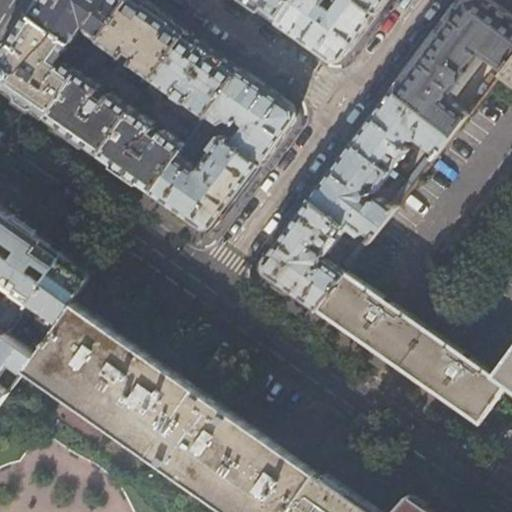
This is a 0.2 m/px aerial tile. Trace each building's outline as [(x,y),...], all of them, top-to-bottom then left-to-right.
[(91,54),(129,0),(35,0),(29,11),(73,42),(87,22),(89,23),(90,30),(96,35),(85,50),(91,54)] [(154,79),(188,32),(163,14),(143,0),(129,0),(91,54),(99,60),(103,62),(113,49),(127,59),(131,51),(137,55),(133,63),(154,79)] [(249,0),(278,20),(291,0),(249,0)] [(377,11),(362,0),(338,0),(333,7),(326,4),(324,2),(325,0),(291,0),(278,20),(304,38),(330,56),(345,54),(360,34),(377,11)] [(362,0),(377,11),(385,0),(362,0)] [(490,0),(461,0),(425,49),(396,89),(454,133),(469,114),(448,99),(462,81),(467,84),(471,79),(478,69),(473,64),(479,56),(481,54),(504,71),(511,60),(511,15),(500,7),(490,0)] [(66,62),(62,64),(59,63),(73,42),(29,11),(28,12),(12,38),(0,57),(0,70),(3,86),(21,98),(24,100),(49,117),(91,54),(85,50),(74,64),(69,62),(66,62)] [(206,120),(242,69),(216,51),(188,32),(154,79),(145,92),(148,94),(152,89),(160,95),(167,87),(175,93),(177,94),(174,100),(181,104),(185,100),(203,113),(200,117),(195,119),(191,124),(198,129),(203,124),(206,120)] [(102,155),(135,106),(113,91),(107,97),(99,92),(104,84),(86,71),(89,68),(95,67),(99,60),(91,54),(49,117),(78,138),(102,155)] [(296,119),(293,105),(268,88),(242,69),(206,120),(217,128),(222,122),(226,122),(229,124),(226,129),(231,132),(234,128),(241,126),(241,131),(231,139),(263,163),(279,141),(296,119)] [(496,80),(490,75),(478,92),(484,96),(496,80)] [(454,133),(396,89),(375,115),(355,143),(392,172),(409,150),(405,147),(403,144),(407,142),(410,139),(417,138),(433,150),(430,156),(434,159),(454,133)] [(152,129),(157,122),(135,106),(102,155),(128,174),(135,178),(155,191),(181,154),(188,144),(166,128),(161,135),(159,135),(152,129)] [(213,133),(217,128),(206,120),(203,124),(213,133)] [(212,146),(214,149),(203,163),(205,166),(199,169),(192,161),(181,154),(155,191),(175,205),(203,225),(217,223),(240,193),(263,163),(231,139),(225,135),(220,135),(216,140),(212,146)] [(392,172),(355,143),(334,170),(313,198),(348,227),(350,228),(354,223),(374,237),(395,209),(383,200),(374,201),(371,204),(365,200),(366,196),(367,194),(377,193),(389,177),(394,179),(397,176),(392,172)] [(124,179),(128,174),(102,155),(99,161),(124,179)] [(425,172),(419,167),(408,182),(413,186),(425,172)] [(343,241),(351,230),(348,227),(313,198),(293,225),(268,258),(269,266),(271,272),(290,286),(321,307),(348,273),(332,262),(327,263),(326,257),(331,256),(339,246),(343,248),(346,243),(343,241)] [(0,406),(12,390),(0,381),(0,380),(16,360),(27,369),(32,363),(37,356),(8,336),(31,304),(48,280),(33,268),(38,260),(55,270),(67,253),(30,227),(0,205),(0,406)] [(79,262),(67,253),(55,270),(48,280),(31,304),(43,312),(35,325),(50,337),(76,303),(95,273),(79,262)] [(511,355),(497,376),(348,273),(321,307),(344,324),(370,342),(396,361),(418,376),(438,390),(461,407),(482,422),(510,385),(511,386),(511,355)] [(243,511),(290,511),(319,472),(293,454),(233,412),(173,371),(112,328),(76,303),(50,337),(37,356),(32,363),(243,511)] [(375,511),(354,497),(336,484),(319,472),(290,511),(375,511)] [(436,511),(430,507),(411,494),(395,511),(436,511)]
